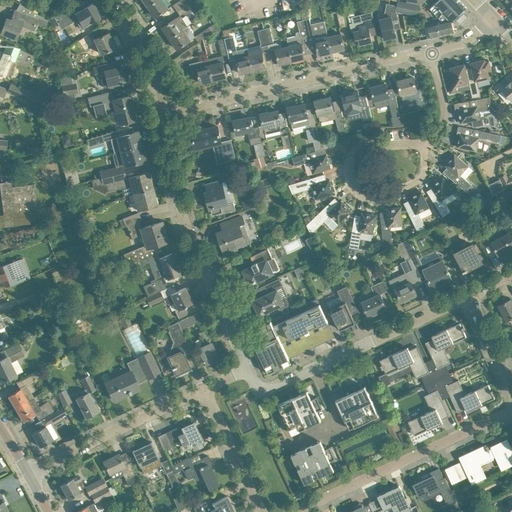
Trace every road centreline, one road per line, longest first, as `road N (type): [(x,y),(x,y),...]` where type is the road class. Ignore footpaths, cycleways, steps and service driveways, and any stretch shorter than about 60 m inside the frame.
road 1 (residential): [(158,116),(431,51)]
road 2 (residential): [(247,368),(183,218),(158,116)]
road 3 (residential): [(247,368),(266,390),(470,296)]
road 4 (residential): [(295,511),(511,413)]
road 5 (residential): [(424,143),(365,146),(346,170),(353,190),(377,197),(419,179),(424,157)]
road 6 (residential): [(29,474),(201,388)]
road 7 (residential): [(261,511),(201,388)]
road 8 (residential): [(158,116),(121,0)]
